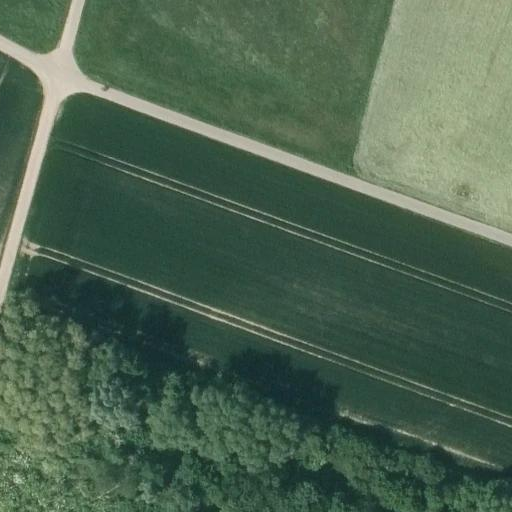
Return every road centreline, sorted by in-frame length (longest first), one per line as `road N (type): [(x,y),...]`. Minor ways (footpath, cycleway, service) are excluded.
road 1 (track): [(511,243),(60,77),(0,43)]
road 2 (track): [(80,0),(0,291)]
